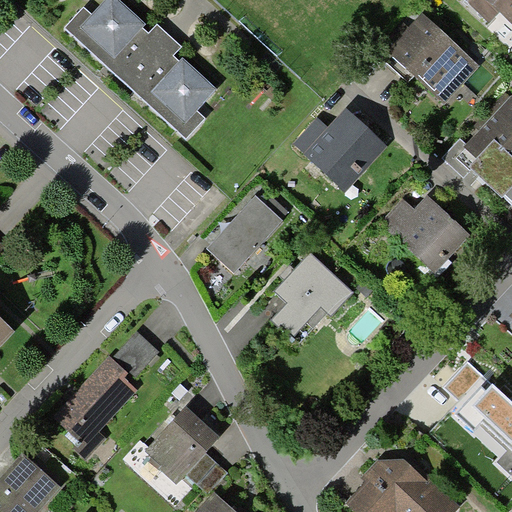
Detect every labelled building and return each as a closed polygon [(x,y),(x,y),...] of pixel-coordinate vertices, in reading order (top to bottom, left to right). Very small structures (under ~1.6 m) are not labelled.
[(196,109),(213,90),(174,55),(181,47),(156,25),(148,34),(110,0),(104,0),(92,14),(83,6),(63,27),(185,138),(204,116),(196,109)] [(511,22),(511,0),(462,0),(487,23),(499,11),(511,22)] [(444,104),(478,65),(422,17),(388,56),(409,75),(444,104)] [(511,101),(470,144),(462,136),(441,156),(461,175),(467,168),(481,182),(499,199),(502,196),(511,205),(511,101)] [(346,192),(385,149),(345,113),(333,127),(329,131),(315,119),(292,144),(346,192)] [(234,272),(281,220),(256,197),(209,249),(234,272)] [(438,278),(473,240),(428,200),(417,213),(407,203),(384,228),(438,278)] [(0,236),(0,260),(11,245),(0,236)] [(316,328),(350,291),(308,253),(293,269),(271,293),(283,304),(270,318),(293,339),(308,322),(316,328)] [(0,350),(15,335),(0,320),(0,350)] [(136,381),(161,353),(139,334),(114,361),(131,377),(136,381)] [(56,420),(88,448),(139,391),(128,381),(131,377),(114,361),(111,359),(78,395),(56,420)] [(468,362),(445,386),(460,400),(483,376),(468,362)] [(511,473),(511,402),(495,386),(486,395),(481,390),(458,414),(466,421),(476,431),(481,426),(508,450),(498,461),(511,474),(511,473)] [(206,453),(220,437),(207,425),(187,407),(147,451),(153,457),(151,459),(178,484),(187,474),(206,453)] [(208,494),(227,475),(206,453),(187,474),(208,494)] [(0,511),(39,511),(60,489),(25,458),(0,486),(0,511)] [(456,511),(461,507),(419,471),(413,466),(382,466),(347,501),(358,511),(456,511)] [(234,511),(215,494),(198,511),(234,511)]
